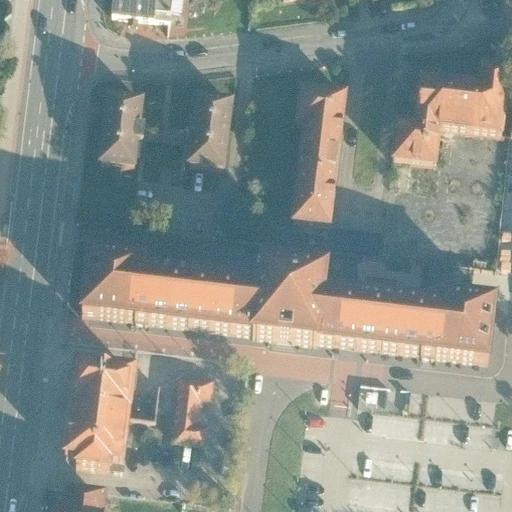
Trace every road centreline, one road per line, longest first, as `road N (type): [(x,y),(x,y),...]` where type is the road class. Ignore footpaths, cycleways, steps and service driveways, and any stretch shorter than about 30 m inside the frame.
road 1 (tertiary): [(0,505),(50,54)]
road 2 (residential): [(50,54),(212,57),(454,21)]
